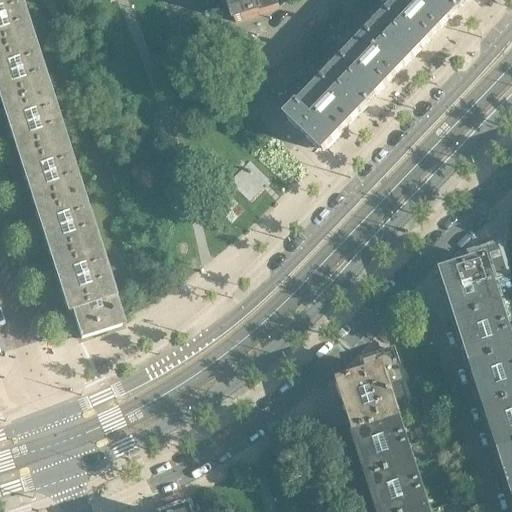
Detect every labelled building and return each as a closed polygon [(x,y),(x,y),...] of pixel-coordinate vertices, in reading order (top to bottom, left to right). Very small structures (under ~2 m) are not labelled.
[(0,0),(0,23),(20,17),(14,0),(0,0)] [(279,10),(275,0),(227,0),(235,24),(279,10)] [(413,59),(458,13),(444,0),(400,0),(377,24),(413,59)] [(444,0),(458,13),(469,0),(444,0)] [(0,52),(28,43),(20,17),(0,23),(0,52)] [(368,106),(413,59),(377,24),(332,71),(368,106)] [(0,80),(36,69),(28,43),(0,52),(0,80)] [(275,96),(293,78),(283,68),(267,84),(275,96)] [(0,108),(44,94),(36,69),(0,80),(0,108)] [(323,153),(368,106),(332,71),(286,119),(323,153)] [(53,120),(44,94),(0,108),(0,109),(8,135),(53,120)] [(61,146),(53,120),(8,135),(16,160),(61,146)] [(69,172),(61,146),(16,160),(25,186),(69,172)] [(77,197),(69,172),(25,186),(33,212),(77,197)] [(86,223),(77,197),(33,212),(41,237),(86,223)] [(94,249),(86,223),(41,237),(49,263),(94,249)] [(494,286),(491,279),(509,273),(499,243),(468,252),(473,266),(444,275),(459,323),(501,310),(494,286)] [(102,274),(94,249),(49,263),(58,289),(102,274)] [(511,281),(509,273),(491,279),(494,286),(511,281)] [(111,300),(102,274),(58,289),(66,314),(111,300)] [(120,328),(111,300),(66,314),(66,315),(71,313),(80,341),(120,328)] [(511,354),(511,343),(501,310),(459,323),(473,366),(511,354)] [(390,395),(387,386),(402,382),(393,351),(362,361),(367,376),(340,385),(356,433),(354,434),(355,435),(398,421),(393,405),(391,398),(394,397),(393,394),(390,395)] [(511,402),(511,354),(473,366),(487,410),(511,402)] [(511,450),(511,402),(487,410),(501,454),(511,450)] [(409,451),(404,435),(400,433),(396,422),(398,421),(355,435),(370,481),(411,468),(407,455),(409,451)] [(511,450),(501,454),(511,486),(511,450)] [(423,497),(418,481),(415,479),(411,468),(370,481),(379,511),(425,511),(422,501),(423,497)] [(190,511),(187,502),(157,511),(156,511),(190,511)]
